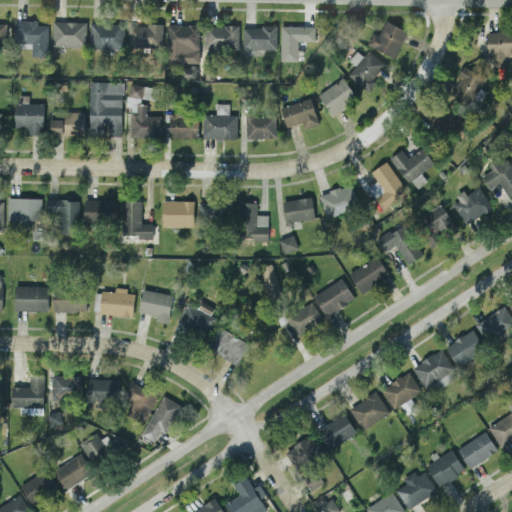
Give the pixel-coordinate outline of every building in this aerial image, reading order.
[(48,24),(37,24),(37,19),(14,19),(14,44),(31,45),(30,55),(47,55),(48,24)] [(393,57),(407,30),(385,19),(378,33),(373,31),(366,43),(393,57)] [(86,46),(86,21),(52,21),(52,45),(86,46)] [(124,47),(124,22),(89,23),(90,48),(124,47)] [(162,24),(129,23),(129,45),(162,46),(162,24)] [(197,61),(198,24),(167,23),(166,60),(197,61)] [(239,25),(204,24),(204,48),(238,49),(239,25)] [(315,25),(280,24),(279,59),(297,60),(297,39),(314,40),(315,25)] [(242,25),(242,48),(276,48),(276,26),(242,25)] [(511,29),(486,30),(486,58),(511,58),(511,29)] [(348,59),(355,64),(347,74),(367,90),(387,66),(367,49),(362,55),(356,50),(348,59)] [(196,65),(182,65),(182,79),(196,78),(196,65)] [(483,75),(463,65),(450,93),(469,103),(483,75)] [(317,93),(331,114),(356,98),(343,76),(317,93)] [(121,80),(89,80),(89,134),(103,134),(103,126),(109,126),(109,135),(121,135),(121,80)] [(129,135),(160,135),(161,114),(145,114),(146,99),(154,99),(154,84),(127,84),(127,107),(132,107),(131,114),(130,114),(129,135)] [(279,106),(286,126),(301,121),(303,128),(318,123),(310,96),(279,106)] [(14,126),(25,126),(25,133),(43,133),(43,101),(14,101),(14,126)] [(237,113),(228,113),(228,102),(215,102),(215,113),(202,113),(202,137),(236,138),(237,113)] [(448,127),(462,126),(461,108),(447,110),(448,127)] [(83,110),(63,110),(63,117),(50,118),(50,134),(84,134),(83,110)] [(168,136),(197,136),(197,113),(168,112),(168,136)] [(245,137),(276,136),(275,114),(244,115),(245,137)] [(389,157),(411,186),(423,178),(419,172),(433,162),(422,146),(407,156),(401,148),(389,157)] [(491,169),(481,174),(488,187),(499,181),(507,196),(511,193),(511,164),(508,157),(497,163),(495,158),(487,163),(491,169)] [(381,208),(407,194),(388,160),(370,170),(376,180),(368,185),(381,208)] [(326,215),(358,204),(350,182),(318,194),(326,215)] [(451,201),(465,224),(492,207),(477,184),(451,201)] [(41,197),(7,196),(7,219),(41,220),(41,197)] [(314,218),(312,196),(282,199),(284,221),(314,218)] [(60,212),(60,232),(77,232),(78,198),(49,197),(49,212),(60,212)] [(107,222),(107,198),(83,199),(84,223),(107,222)] [(152,222),(140,222),(141,199),(122,199),(121,233),(137,234),(137,237),(152,238),(152,222)] [(193,226),(193,199),(162,199),(162,225),(193,226)] [(198,201),(197,218),(230,219),(231,202),(198,201)] [(267,238),(267,214),(256,214),(256,201),(240,201),(240,238),(267,238)] [(454,223),(440,202),(415,219),(433,246),(441,240),(437,234),(454,223)] [(395,243),(406,262),(421,254),(403,223),(376,237),(383,250),(395,243)] [(283,252),(298,247),(293,233),(278,238),(283,252)] [(361,292),(389,274),(376,254),(348,272),(361,292)] [(280,295),(271,262),(260,265),(269,298),(280,295)] [(326,315),(354,298),(341,277),(313,294),(326,315)] [(47,285),(14,284),(14,309),(47,309),(47,285)] [(114,291),(96,289),(93,310),(132,315),(134,292),(126,291),(126,287),(115,285),(114,291)] [(138,310),(156,314),(155,319),(167,322),(173,294),(142,288),(138,310)] [(53,311),(87,310),(86,290),(52,291),(53,311)] [(285,318),(298,335),(323,318),(310,300),(285,318)] [(210,315),(213,305),(199,301),(198,304),(185,301),(179,324),(208,332),(212,316),(210,315)] [(477,321),(492,346),(511,333),(511,318),(503,305),(477,321)] [(236,363),(249,342),(219,325),(206,346),(236,363)] [(444,345),(457,365),(484,348),(472,328),(444,345)] [(438,383),(456,373),(442,348),(412,365),(424,387),(436,380),(438,383)] [(393,408),(401,403),(405,411),(414,405),(409,396),(420,390),(408,370),(380,387),(393,408)] [(79,375),(51,374),(51,396),(79,397),(79,375)] [(11,385),(10,410),(43,410),(43,375),(29,375),(29,385),(11,385)] [(115,378),(87,377),(86,399),(115,399),(115,378)] [(123,395),(132,399),(125,413),(143,422),(157,393),(130,380),(123,395)] [(361,427),(388,412),(376,390),(349,405),(361,427)] [(160,429),(166,432),(181,404),(162,394),(141,433),(154,440),(160,429)] [(50,425),(62,421),(58,409),(46,413),(50,425)] [(511,439),(511,409),(488,426),(501,446),(511,439)] [(318,426),(327,447),(356,434),(346,413),(318,426)] [(467,466),(497,451),(487,431),(457,445),(467,466)] [(106,435),(99,438),(96,432),(80,441),(90,461),(113,449),(106,435)] [(295,469),(323,455),(312,434),(285,448),(295,469)] [(437,484),(464,471),(453,448),(425,462),(437,484)] [(64,489),(92,471),(80,452),(52,470),(64,489)] [(19,484),(33,506),(58,491),(45,468),(19,484)] [(436,489),(423,470),(416,474),(413,470),(402,478),(405,482),(395,489),(407,508),(436,489)] [(252,487),(246,475),(233,483),(239,493),(224,502),(230,511),(249,511),(251,511),(260,511),(266,509),(259,497),(265,494),(258,483),(252,487)] [(403,511),(405,511),(392,490),(365,506),(368,511),(403,511)] [(29,511),(21,494),(0,504),(0,511),(29,511)] [(190,511),(223,511),(215,497),(190,511)] [(325,511),(335,511),(339,509),(331,497),(320,504),(325,511)]
